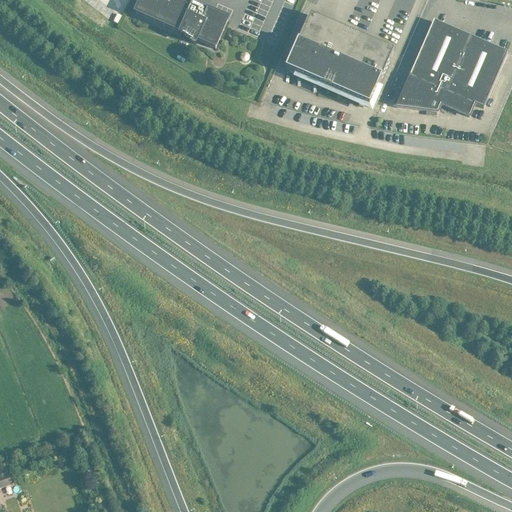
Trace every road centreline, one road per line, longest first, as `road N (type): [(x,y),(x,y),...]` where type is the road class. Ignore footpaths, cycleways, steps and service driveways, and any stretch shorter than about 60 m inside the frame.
road 1 (motorway): [(511,449),(228,270),(0,101)]
road 2 (motorway): [(0,137),(210,292),(511,480)]
road 3 (motorway): [(511,282),(206,199),(123,162),(0,75)]
road 4 (motorway): [(0,176),(95,296),(184,511)]
road 5 (motorway): [(317,511),(352,480),(399,468),(438,474),(511,507)]
